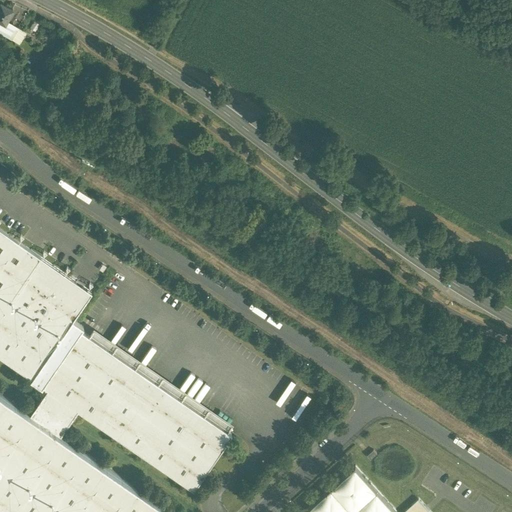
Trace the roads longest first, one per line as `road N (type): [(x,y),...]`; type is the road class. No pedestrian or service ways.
road 1 (secondary): [(511,316),(401,246),(172,73),(46,0)]
road 2 (unclassified): [(381,394),(0,139)]
road 3 (unclassified): [(258,511),(381,394)]
road 4 (unclassified): [(511,484),(381,394)]
